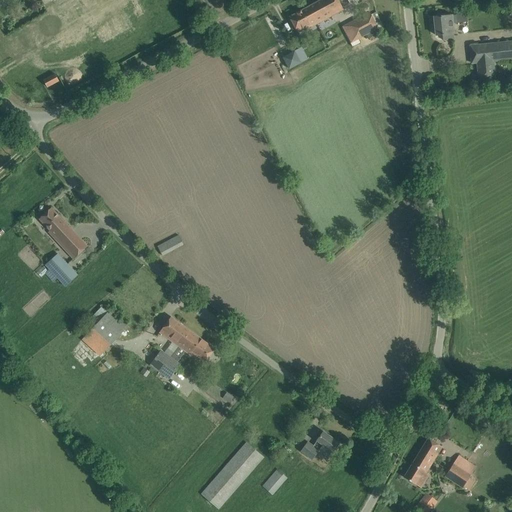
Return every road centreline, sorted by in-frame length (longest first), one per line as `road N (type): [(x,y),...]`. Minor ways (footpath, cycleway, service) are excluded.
road 1 (unclassified): [(399,453),(196,309),(36,141)]
road 2 (unclassified): [(430,374),(437,277),(406,0)]
road 3 (unclassified): [(271,0),(46,116)]
